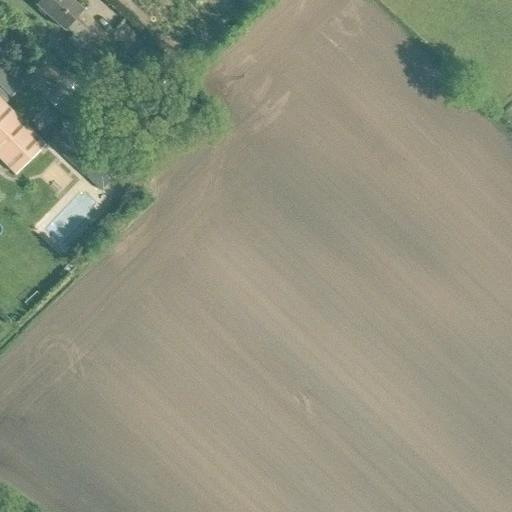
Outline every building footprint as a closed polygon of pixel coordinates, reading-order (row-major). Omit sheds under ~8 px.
[(91,34),(74,18),(81,10),(69,0),(40,0),(35,6),(63,30),(64,29),(73,37),(67,43),(76,50),(91,34)] [(0,63),(0,86),(10,97),(22,86),(0,63)] [(71,72),(50,94),(61,106),(83,84),(71,72)] [(196,104),(180,90),(167,105),(182,119),(196,104)] [(0,160),(14,175),(44,146),(0,102),(0,160)] [(102,186),(119,168),(69,123),(52,141),(102,186)]
